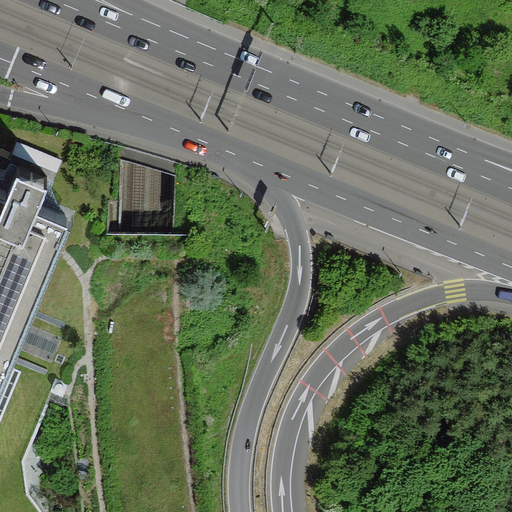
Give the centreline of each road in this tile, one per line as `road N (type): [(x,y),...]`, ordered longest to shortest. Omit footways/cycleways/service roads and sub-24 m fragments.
road 1 (motorway): [(240,156),(293,223),(302,256),(296,303),(245,434),(241,511)]
road 2 (motorway): [(283,511),(292,420),(311,381),(345,343),(433,295),(511,292)]
road 3 (primary): [(240,156),(511,271)]
road 4 (primary): [(439,150),(196,49)]
road 5 (primary): [(0,58),(188,136)]
road 6 (primary): [(0,98),(188,136)]
road 7 (primary): [(196,49),(62,0)]
